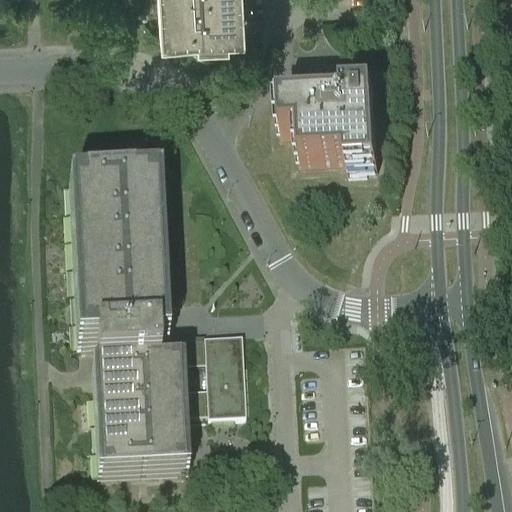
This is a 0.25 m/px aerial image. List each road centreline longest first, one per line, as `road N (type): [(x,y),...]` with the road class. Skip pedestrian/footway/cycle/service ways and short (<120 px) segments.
road 1 (residential): [(441,314),(352,312),(297,286),(211,134),(148,81),(98,69),(0,73)]
road 2 (tertiary): [(447,74),(437,134),(441,314)]
road 3 (tertiary): [(469,313),(459,132),(447,74)]
road 4 (tertiary): [(495,511),(469,313)]
road 5 (tertiary): [(441,314),(460,511)]
